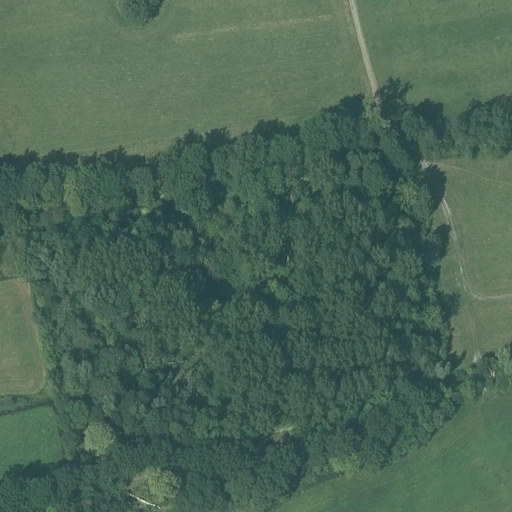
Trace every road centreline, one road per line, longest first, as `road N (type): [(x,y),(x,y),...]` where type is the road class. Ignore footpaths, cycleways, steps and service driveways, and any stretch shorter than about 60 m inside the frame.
road 1 (track): [(485,411),(470,293),(439,194),(412,147)]
road 2 (track): [(380,121),(352,0)]
